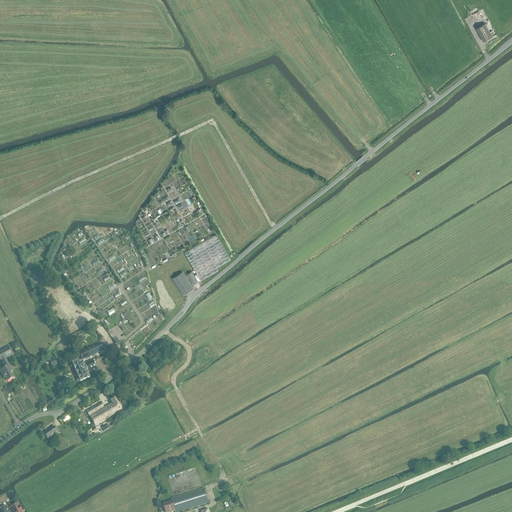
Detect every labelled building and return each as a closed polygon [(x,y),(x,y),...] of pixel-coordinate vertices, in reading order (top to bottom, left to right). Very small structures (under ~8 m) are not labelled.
[(484,41),(492,37),(485,23),(476,28),(484,41)] [(216,234),(184,252),(185,253),(190,261),(194,269),(201,280),(218,270),(217,267),(231,259),(216,234)] [(183,295),(193,288),(182,271),(172,278),(183,295)] [(194,284),(198,282),(192,272),(187,274),(194,284)] [(74,304),(68,308),(77,320),(83,315),(79,310),(82,308),(75,298),(71,300),(74,304)] [(82,360),(102,351),(99,345),(79,355),(82,360)] [(12,371),(6,359),(13,355),(9,347),(0,351),(0,362),(1,361),(5,368),(0,370),(0,371),(4,379),(5,378),(7,382),(14,378),(10,372),(12,371)] [(96,369),(92,360),(83,364),(82,363),(78,365),(77,363),(73,365),(76,373),(75,374),(75,376),(77,375),(80,382),(89,378),(87,373),(96,369)] [(101,403),(86,412),(89,416),(104,408),(90,417),(95,426),(114,415),(114,414),(122,410),(119,405),(115,399),(110,401),(112,404),(104,408),(101,403)] [(47,440),(57,432),(53,427),(43,434),(47,440)] [(171,501),(163,504),(165,511),(173,511),(174,511),(181,511),(208,503),(203,489),(171,499),(171,501)]
